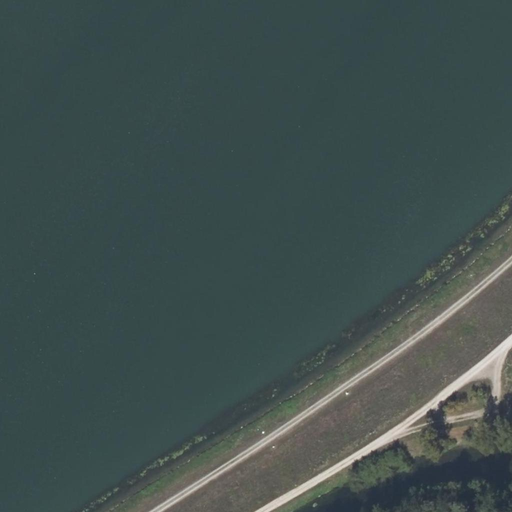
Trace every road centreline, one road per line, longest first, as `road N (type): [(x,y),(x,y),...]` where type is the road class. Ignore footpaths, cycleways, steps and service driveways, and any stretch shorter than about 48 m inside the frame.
road 1 (track): [(156,511),(421,334),(511,260)]
road 2 (track): [(262,511),(417,418),(511,340)]
road 3 (track): [(392,433),(511,424)]
